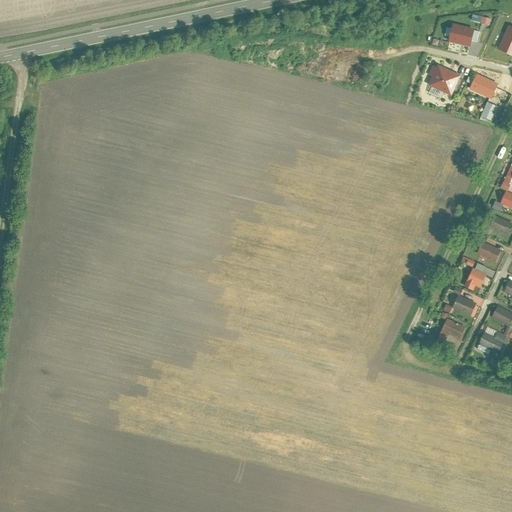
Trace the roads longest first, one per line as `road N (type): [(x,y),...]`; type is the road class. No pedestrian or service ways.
road 1 (tertiary): [(285,0),(0,58)]
road 2 (track): [(511,115),(407,337),(408,358)]
road 3 (track): [(0,239),(20,53)]
road 4 (track): [(511,72),(411,48),(381,58)]
